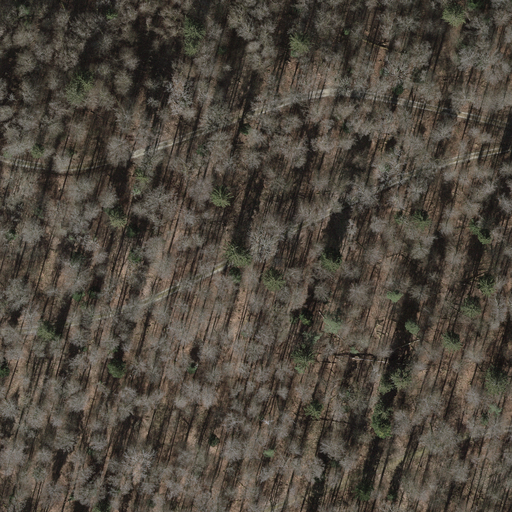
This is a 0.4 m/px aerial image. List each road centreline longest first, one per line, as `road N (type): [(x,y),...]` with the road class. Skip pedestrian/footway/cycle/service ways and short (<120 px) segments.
road 1 (track): [(0,331),(134,305),(389,184),(511,147)]
road 2 (track): [(0,156),(100,166),(326,96),(511,126)]
road 3 (track): [(272,511),(511,429)]
